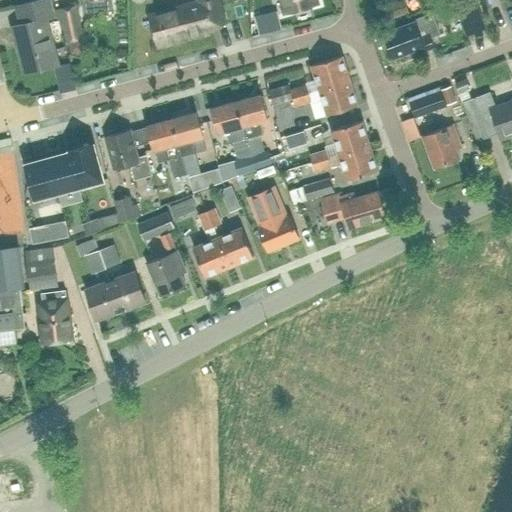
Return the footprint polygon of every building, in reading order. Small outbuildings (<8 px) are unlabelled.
[(58,64),(47,18),(54,17),(49,0),(35,0),(23,3),(28,22),(17,25),(22,48),(19,49),(25,73),(58,64)] [(84,0),(86,13),(114,10),(113,0),(84,0)] [(150,16),(158,47),(171,43),(170,40),(209,30),(209,29),(224,25),(217,0),(197,0),(199,4),(150,16)] [(282,0),(286,12),(316,4),(314,0),(282,0)] [(385,20),(409,11),(404,0),(401,0),(380,8),(385,20)] [(61,8),(68,41),(82,38),(75,5),(61,8)] [(484,26),(476,6),(459,12),(467,33),(484,26)] [(413,20),(414,22),(385,33),(394,56),(418,47),(420,51),(434,46),(431,37),(441,34),(433,12),(413,20)] [(312,64),(320,90),(350,80),(342,55),(312,64)] [(357,105),(350,80),(320,90),(328,114),(357,105)] [(306,84),(290,89),(288,84),(269,90),(273,105),(293,99),(309,93),(306,84)] [(415,116),(447,105),(441,91),(410,102),(415,116)] [(501,138),(511,133),(511,100),(496,106),(490,91),(463,101),(477,140),(499,132),(501,138)] [(260,93),(234,100),(254,169),(272,163),(268,150),(265,151),(260,134),(264,133),(261,121),(267,119),(260,93)] [(312,102),(309,93),(293,99),(295,107),(312,102)] [(229,142),(233,142),(237,158),(234,159),(238,175),(254,169),(234,100),(211,107),(219,133),(226,131),(229,142)] [(170,118),(186,174),(187,174),(192,191),(205,187),(195,150),(197,150),(194,140),(203,137),(196,111),(170,118)] [(159,161),(168,159),(174,177),(186,174),(170,118),(147,124),(154,151),(156,150),(159,161)] [(332,129),(340,154),(370,145),(362,120),(332,129)] [(422,135),(434,168),(460,158),(456,148),(462,146),(453,124),(422,135)] [(130,164),(135,179),(152,174),(147,155),(138,158),(130,130),(105,136),(114,168),(130,164)] [(0,146),(13,144),(11,137),(0,139),(0,146)] [(70,150),(70,151),(79,185),(102,179),(93,143),(70,150)] [(377,170),(370,145),(340,154),(348,179),(377,170)] [(310,154),(313,163),(329,158),(326,149),(310,154)] [(70,151),(48,157),(57,191),(79,185),(70,151)] [(57,191),(48,157),(26,163),(35,197),(57,191)] [(329,158),(313,163),(315,171),(331,166),(329,158)] [(335,191),(330,177),(303,185),(307,200),(335,191)] [(289,214),(280,218),(278,212),(281,210),(271,186),(247,196),(268,249),(298,236),(289,214)] [(281,192),(285,204),(299,199),(295,187),(281,192)] [(349,228),(386,217),(378,190),(356,197),(354,192),(340,196),(339,193),(321,199),(328,222),(346,217),(349,228)] [(114,200),(116,207),(120,221),(141,215),(137,203),(133,204),(131,195),(114,200)] [(169,205),(173,217),(185,213),(180,201),(169,205)] [(222,223),(215,207),(207,210),(213,227),(222,223)] [(198,214),(209,241),(194,247),(206,276),(230,266),(218,237),(213,227),(207,210),(198,214)] [(137,224),(144,241),(175,227),(168,211),(137,224)] [(97,217),(89,220),(94,231),(101,229),(97,217)] [(94,231),(89,220),(82,223),(86,234),(94,231)] [(218,237),(230,266),(254,256),(241,226),(218,237)] [(38,229),(30,231),(32,243),(39,241),(38,229)] [(165,250),(176,245),(170,232),(160,236),(165,250)] [(81,256),(84,255),(99,249),(95,238),(77,245),(81,256)] [(115,243),(100,249),(107,268),(121,263),(115,243)] [(25,287),(22,270),(19,246),(0,249),(0,344),(16,342),(14,329),(26,327),(20,287),(25,287)] [(59,287),(54,256),(53,246),(26,250),(28,269),(30,290),(59,287)] [(100,249),(99,249),(84,255),(91,274),(107,268),(100,249)] [(147,263),(160,294),(186,284),(181,273),(186,270),(178,250),(147,263)] [(135,271),(111,280),(121,309),(146,300),(135,271)] [(97,318),(121,309),(111,280),(86,289),(97,318)] [(38,302),(44,342),(72,338),(66,298),(38,302)]
